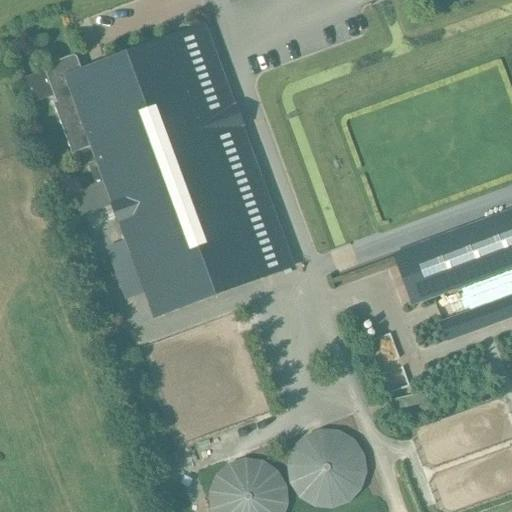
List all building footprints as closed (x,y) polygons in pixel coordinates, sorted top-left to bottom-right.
[(46,66),(45,67),(45,69),(45,70),(45,71),(57,103),(54,104),(72,154),(94,147),(156,317),(291,267),(203,28),(83,73),(78,59),(77,58),(76,57),(74,56),(72,56),(47,65),(47,66),(46,66)] [(511,215),(397,258),(413,300),(511,262),(511,215)] [(390,260),(331,279),(337,301),(397,282),(390,260)] [(511,298),(443,324),(449,339),(511,316),(511,298)] [(389,334),(371,341),(385,376),(402,370),(389,334)] [(391,412),(438,402),(435,391),(388,402),(391,412)] [(320,509),(327,510),(334,509),(340,508),(346,505),(352,501),(357,496),(361,490),(364,484),(365,478),(366,471),(365,464),(364,457),(361,451),(357,446),(352,441),(346,437),(340,434),(334,432),(326,432),(320,432),(313,434),(307,437),(302,441),(297,446),(293,451),(290,457),(288,464),(288,471),(288,478),(290,484),(293,490),(297,496),(302,501),(307,505),(313,508),(320,509)] [(285,511),(287,507),(288,500),(287,493),(285,487),(282,481),(278,475),(274,470),(268,466),(262,463),(255,462),(248,461),(242,462),(235,463),(229,466),(223,470),(219,475),(215,481),(212,487),(210,493),(209,500),(210,507),(211,511),(285,511)]
